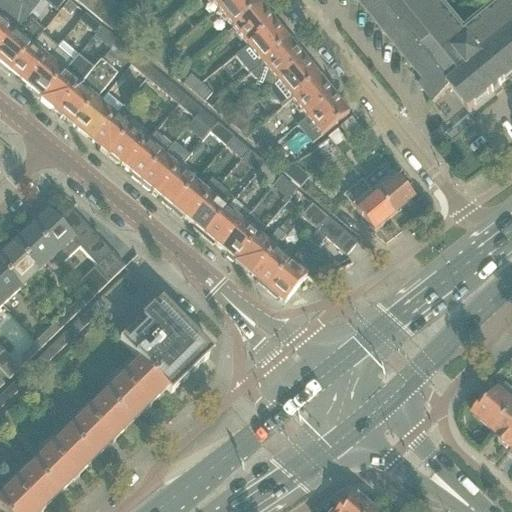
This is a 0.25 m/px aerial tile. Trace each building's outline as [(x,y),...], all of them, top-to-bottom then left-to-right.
[(0,0),(0,17),(11,5),(4,0),(0,0)] [(14,0),(11,5),(0,17),(0,49),(27,18),(28,16),(37,6),(30,0),(14,0)] [(41,0),(41,1),(55,14),(66,0),(41,0)] [(75,0),(75,1),(84,9),(91,0),(75,0)] [(91,0),(84,9),(93,17),(107,0),(91,0)] [(109,0),(107,0),(93,17),(103,25),(117,7),(109,0)] [(206,0),(217,12),(231,0),(206,0)] [(231,0),(217,12),(231,30),(259,8),(252,0),(231,0)] [(511,0),(356,0),(423,81),(418,85),(433,104),(449,91),(467,112),(511,75),(511,0)] [(68,1),(62,10),(70,16),(77,8),(68,1)] [(117,7),(103,25),(112,32),(115,29),(122,19),(127,14),(117,7)] [(231,30),(246,48),(273,26),(259,8),(231,30)] [(97,26),(84,15),(78,22),(91,33),(97,26)] [(0,70),(6,75),(39,36),(43,31),(27,18),(0,49),(0,70)] [(122,19),(115,29),(138,48),(146,39),(122,19)] [(246,48),(234,58),(249,76),(250,75),(261,66),(288,44),(273,26),(246,48)] [(101,28),(93,38),(109,52),(117,42),(101,28)] [(6,75),(22,89),(55,49),(39,36),(6,75)] [(146,39),(138,48),(157,64),(165,54),(146,39)] [(109,52),(99,63),(116,77),(134,56),(117,42),(109,52)] [(28,92),(39,101),(76,58),(76,57),(60,44),(55,49),(22,89),(27,93),(28,92)] [(255,88),(265,92),(303,62),(288,44),(261,66),(250,75),(256,84),(255,88)] [(165,54),(157,64),(169,74),(177,65),(165,54)] [(76,58),(39,101),(51,111),(50,112),(54,116),(92,71),(76,58)] [(137,59),(129,69),(145,82),(153,73),(137,59)] [(282,109),(290,103),(318,80),(303,62),(265,92),(268,93),(268,97),(275,105),(279,106),(282,109)] [(92,71),(54,116),(72,130),(96,102),(116,77),(99,63),(94,69),(93,69),(92,71)] [(153,73),(145,82),(160,93),(167,85),(153,73)] [(190,76),(182,86),(193,95),(201,85),(190,76)] [(290,103),(305,121),(332,98),(318,80),(290,103)] [(167,85),(160,93),(176,107),(183,98),(167,85)] [(201,85),(193,95),(203,104),(211,94),(201,85)] [(183,98),(176,107),(193,121),(201,112),(183,98)] [(305,121),(296,128),(311,146),(320,139),(332,130),(347,117),(332,98),(305,121)] [(96,102),(72,130),(90,145),(113,116),(96,102)] [(226,107),(218,116),(230,125),(237,116),(226,107)] [(201,112),(193,121),(209,134),(216,125),(201,112)] [(113,116),(90,145),(95,149),(96,148),(107,157),(129,130),(113,116)] [(237,116),(230,125),(240,134),(247,125),(237,116)] [(351,120),(339,129),(347,138),(358,128),(351,120)] [(209,134),(193,121),(183,133),(199,146),(209,134)] [(209,134),(208,135),(223,148),(231,138),(216,125),(209,134)] [(118,168),(122,172),(145,143),(129,130),(107,157),(119,167),(118,168)] [(128,174),(139,184),(161,157),(170,146),(154,133),(145,143),(122,172),(127,176),(128,174)] [(379,145),(370,135),(352,150),(360,160),(379,145)] [(231,138),(223,148),(238,162),(247,152),(231,138)] [(263,138),(255,147),(266,156),(274,147),(263,138)] [(161,157),(139,184),(151,194),(150,195),(154,198),(177,170),(188,158),(172,144),(170,146),(161,157)] [(274,147),(266,156),(277,165),(285,156),(274,147)] [(249,153),(241,163),(255,175),(263,165),(249,153)] [(292,165),(281,173),(300,189),(308,179),(299,171),(302,168),(296,163),(293,166),(292,165)] [(255,175),(253,177),(269,191),(271,189),(273,185),(274,185),(279,178),(263,165),(255,175)] [(160,201),(171,211),(193,183),(177,170),(154,198),(159,202),(160,201)] [(389,177),(370,193),(392,219),(410,204),(389,177)] [(273,185),(271,189),(277,194),(283,199),(280,202),(284,205),(295,192),(280,179),(279,178),(274,185),(273,185)] [(182,221),(186,225),(217,187),(210,181),(202,191),(193,183),(171,211),(183,220),(182,221)] [(392,219),(370,193),(361,182),(343,197),(373,234),(392,219)] [(217,187),(186,225),(191,229),(192,228),(203,237),(225,210),(233,201),(224,194),(225,193),(217,187)] [(242,209),(233,201),(225,210),(235,218),(242,209)] [(303,215),(299,219),(316,232),(327,219),(311,205),(303,215)] [(225,210),(203,237),(214,247),(213,248),(218,252),(242,223),(249,215),(242,209),(235,218),(225,210)] [(102,279),(88,293),(93,299),(125,268),(70,210),(56,223),(47,213),(29,230),(55,258),(62,265),(79,249),(97,268),(94,270),(102,279)] [(316,232),(308,242),(316,249),(325,239),(346,256),(356,245),(327,219),(316,232)] [(223,254),(235,264),(258,237),(242,223),(218,252),(223,255),(223,254)] [(258,237),(235,264),(246,273),(245,275),(250,279),(279,244),(284,238),(292,229),(284,223),(276,231),(266,244),(258,237)] [(37,274),(55,258),(29,230),(11,246),(37,274)] [(257,282),(267,291),(289,263),(282,257),(287,251),(279,244),(250,279),(256,283),(257,282)] [(0,269),(20,290),(37,274),(11,246),(0,256),(0,269)] [(289,263),(267,291),(277,298),(275,300),(282,306),(306,278),(315,286),(329,278),(298,253),(290,264),(289,263)] [(0,304),(2,307),(20,290),(0,269),(0,304)] [(88,293),(70,309),(76,315),(93,299),(88,293)] [(118,343),(136,361),(165,391),(170,396),(208,359),(212,354),(207,349),(208,349),(161,301),(118,343)] [(70,309),(53,326),(59,332),(76,315),(70,309)] [(88,311),(51,347),(58,355),(95,319),(88,311)] [(53,326),(36,343),(42,349),(59,332),(53,326)] [(3,354),(0,356),(0,370),(9,380),(42,349),(36,343),(14,364),(13,365),(3,354)] [(51,347),(14,383),(22,391),(58,355),(51,347)] [(101,395),(99,397),(128,427),(144,412),(145,413),(151,407),(150,406),(165,391),(136,361),(134,363),(138,367),(129,376),(125,371),(110,386),(114,390),(105,399),(101,395)] [(14,383),(0,397),(0,412),(22,391),(14,383)] [(472,415),(494,434),(511,413),(511,404),(497,392),(485,405),(482,403),(472,415)] [(65,430),(62,432),(92,462),(107,448),(108,449),(114,443),(113,442),(128,427),(99,397),(97,398),(101,402),(93,411),(89,407),(73,421),(77,425),(69,434),(65,430)] [(509,447),(511,449),(511,447),(511,413),(494,434),(500,439),(498,442),(507,449),(509,447)] [(28,465),(26,467),(56,497),(71,482),(72,483),(78,478),(77,477),(92,462),(62,432),(61,433),(65,437),(56,446),(52,442),(37,456),(41,461),(32,469),(28,465)] [(56,497),(26,467),(25,468),(29,473),(20,481),(16,477),(1,492),(5,496),(0,500),(0,511),(40,511),(56,497)] [(372,511),(358,500),(358,499),(356,499),(355,498),(353,498),(351,499),(350,500),(348,501),(347,503),(347,504),(347,506),(341,511),(372,511)]
